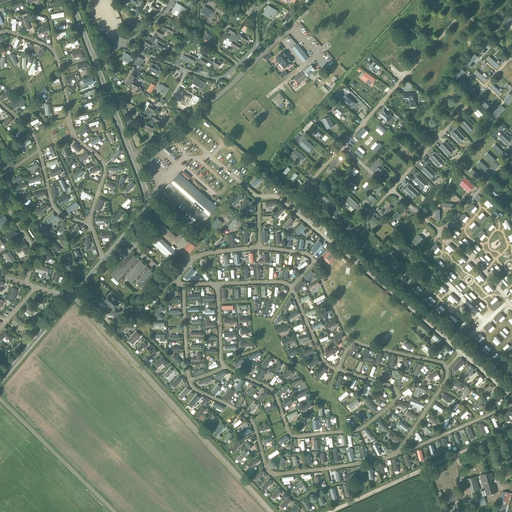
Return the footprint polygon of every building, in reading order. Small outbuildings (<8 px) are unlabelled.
[(334,4),(329,0),(324,0),(322,2),(330,8),(334,4)] [(397,3),(404,9),(407,6),(400,0),(397,3)] [(155,13),(159,6),(153,3),(147,12),(150,13),(151,10),(155,13)] [(183,16),(187,10),(179,5),(176,11),(183,16)] [(274,17),(277,11),(268,5),(264,11),(274,17)] [(210,18),(214,12),(204,6),(200,12),(210,18)] [(390,10),(396,16),(398,13),(392,8),(390,10)] [(310,16),(306,19),(313,26),(316,23),(310,16)] [(511,24),(511,18),(508,16),(502,22),(507,26),(510,23),(511,24)] [(26,31),(30,30),(26,18),(22,19),(26,31)] [(140,23),(132,19),(129,25),(136,29),(140,23)] [(374,25),(382,32),(384,29),(376,23),(374,25)] [(161,30),(165,32),(172,36),(174,32),(177,34),(179,30),(176,29),(169,25),(167,29),(163,27),(161,30)] [(236,38),(240,31),(234,28),(230,26),(227,32),(236,38)] [(165,32),(161,30),(158,28),(152,37),(155,39),(155,38),(157,36),(161,38),(165,32)] [(240,31),(236,38),(230,47),(237,51),(240,46),(236,43),(239,40),(245,43),(249,37),(240,31)] [(209,43),(213,37),(206,32),(202,39),(209,43)] [(155,39),(152,37),(152,38),(148,36),(143,45),(149,49),(151,45),(155,39)] [(155,39),(151,45),(155,47),(157,49),(158,48),(162,50),(165,45),(159,41),(158,42),(157,41),(158,40),(155,38),(155,39)] [(298,44),(292,49),(303,63),(309,58),(298,44)] [(79,56),(81,60),(84,58),(81,51),(72,55),(73,58),(79,56)] [(287,54),(286,55),(284,51),(275,58),(276,59),(276,60),(276,61),(277,63),(279,63),(284,69),(287,67),(287,68),(288,68),(290,66),(290,65),(293,62),(290,59),(290,58),(287,54)] [(132,62),(134,59),(124,53),(121,58),(128,63),(130,60),(132,62)] [(195,60),(196,58),(190,54),(187,58),(183,55),(181,59),(188,63),(188,62),(192,64),(195,60)] [(343,58),(353,68),(357,63),(348,54),(343,58)] [(139,67),(143,60),(137,56),(133,63),(139,67)] [(205,67),(208,62),(209,60),(202,56),(200,60),(196,58),(195,60),(205,67)] [(209,60),(208,62),(218,69),(222,62),(215,58),(213,62),(209,60)] [(374,68),(377,64),(373,62),(369,68),(376,74),(379,71),(374,68)] [(155,74),(159,67),(152,63),(147,73),(150,74),(151,72),(155,74)] [(303,71),(307,77),(315,70),(311,65),(303,71)] [(337,72),(335,75),(339,79),(344,74),(337,68),(335,70),(337,72)] [(511,71),(510,69),(502,75),(505,81),(508,78),(511,83),(511,71)] [(131,74),(125,84),(132,88),(132,87),(137,90),(137,91),(136,92),(137,94),(143,92),(141,89),(139,86),(140,85),(135,82),(138,78),(137,78),(138,76),(138,77),(141,73),(135,70),(133,73),(132,75),(131,74)] [(306,77),(307,77),(303,71),(302,72),(294,78),(298,84),(306,78),(306,77)] [(361,79),(369,85),(374,78),(366,72),(361,79)] [(200,92),(205,83),(195,77),(191,83),(199,88),(198,90),(200,92)] [(259,88),(262,90),(268,84),(266,81),(259,88)] [(164,95),(168,89),(158,83),(155,89),(164,95)] [(37,94),(39,97),(44,93),(45,94),(47,92),(46,92),(47,91),(45,88),(37,94)] [(280,93),(271,100),(276,106),(285,99),(280,93)] [(409,108),(416,107),(415,93),(402,94),(402,99),(409,98),(409,108)] [(227,98),(233,106),(236,104),(231,95),(227,98)] [(342,100),(349,107),(354,102),(347,95),(342,100)] [(489,105),(480,97),(477,100),(486,109),(489,105)] [(306,102),(303,104),(310,111),(312,109),(306,102)] [(150,103),(144,112),(145,113),(145,114),(150,117),(151,116),(156,107),(150,103)] [(338,105),(333,110),(341,117),(346,112),(338,105)] [(378,114),(386,121),(391,115),(384,109),(378,114)] [(145,113),(144,112),(144,113),(143,113),(141,112),(137,117),(144,121),(146,117),(149,119),(150,117),(145,114),(145,113)] [(149,119),(151,120),(158,124),(162,118),(156,114),(153,118),(151,116),(150,117),(149,119)] [(329,116),(322,120),(327,129),(334,126),(329,116)] [(149,124),(151,120),(149,119),(143,128),(150,132),(153,126),(149,124)] [(473,127),(466,120),(461,125),(467,132),(473,127)] [(291,132),(293,129),(285,121),(282,124),(291,132)] [(379,124),(376,127),(384,134),(386,131),(379,124)] [(318,128),(313,135),(320,141),(326,134),(318,128)] [(364,128),(357,135),(360,138),(367,131),(364,128)] [(463,137),(456,130),(451,135),(457,142),(463,137)] [(114,142),(113,138),(114,138),(113,136),(112,137),(109,132),(106,134),(111,143),(114,142)] [(505,133),(499,138),(506,145),(511,140),(505,133)] [(98,137),(90,143),(92,146),(101,141),(98,137)] [(299,145),(307,151),(312,145),(304,139),(299,145)] [(451,149),(445,142),(439,147),(446,154),(451,149)] [(379,143),(372,150),(375,153),(382,146),(379,143)] [(73,144),(69,146),(76,157),(80,155),(73,144)] [(496,146),(493,149),(500,155),(503,152),(496,146)] [(290,155),(297,162),(302,156),(295,149),(290,155)] [(357,149),(354,152),(362,159),(365,156),(357,149)] [(117,152),(110,161),(115,165),(122,157),(117,152)] [(442,160),(435,153),(430,158),(436,165),(442,160)] [(489,154),(486,157),(492,163),(495,160),(489,154)] [(170,169),(176,161),(173,158),(167,167),(170,169)] [(336,158),(328,168),(331,170),(339,161),(336,158)] [(481,162),(478,165),(485,171),(488,168),(481,162)] [(427,164),(421,170),(428,177),(433,171),(427,164)] [(381,165),(376,171),(382,177),(388,172),(381,165)] [(353,167),(348,173),(351,176),(356,170),(353,167)] [(82,169),(73,177),(76,180),(85,173),(82,169)] [(473,171),(471,174),(477,180),(480,177),(473,171)] [(164,194),(170,200),(174,196),(204,222),(218,207),(180,173),(170,184),(169,184),(164,190),(167,192),(164,194)] [(259,175),(252,183),(255,186),(260,180),(261,181),(262,180),(261,179),(262,178),(259,175)] [(426,183),(419,176),(414,181),(420,188),(426,183)] [(121,187),(126,179),(122,177),(117,185),(121,187)] [(62,180),(58,181),(63,192),(67,190),(62,180)] [(467,180),(461,186),(468,192),(474,186),(467,180)] [(371,182),(364,189),(367,192),(373,185),(371,182)] [(17,191),(27,187),(25,183),(15,187),(17,191)] [(349,184),(346,187),(354,194),(357,191),(349,184)] [(416,192),(410,185),(404,190),(410,197),(416,192)] [(492,187),(489,191),(498,198),(501,194),(492,187)] [(83,192),(81,195),(90,200),(92,197),(83,192)] [(23,203),(32,198),(30,194),(21,199),(23,203)] [(368,194),(366,197),(364,200),(361,203),(364,205),(366,202),(372,207),(374,204),(368,198),(370,196),(368,194)] [(349,196),(344,201),(354,209),(358,205),(349,196)] [(488,199),(486,202),(491,208),(494,205),(488,199)] [(68,213),(78,206),(76,202),(65,209),(68,213)] [(124,211),(130,205),(128,203),(121,209),(124,211)] [(38,215),(49,208),(46,204),(36,211),(38,215)] [(472,204),(467,210),(470,213),(475,207),(472,204)] [(336,215),(341,210),(340,210),(342,208),(340,205),(338,208),(330,216),(330,215),(328,219),(330,220),(332,217),(339,223),(342,220),(336,215)] [(389,205),(384,211),(381,209),(378,213),(385,219),(393,208),(389,205)] [(277,219),(285,209),(282,206),(274,216),(277,219)] [(498,209),(495,212),(501,217),(504,214),(498,209)] [(397,212),(388,221),(391,224),(400,215),(397,212)] [(464,214),(458,220),(461,223),(466,217),(464,214)] [(484,215),(479,221),(482,224),(487,218),(484,215)] [(9,222),(5,216),(0,218),(0,227),(9,222)] [(154,223),(173,240),(180,233),(161,216),(154,223)] [(373,216),(368,222),(377,230),(382,225),(373,216)] [(46,224),(48,227),(55,221),(52,218),(46,224)] [(216,230),(223,223),(218,218),(211,225),(216,230)] [(294,221),(291,218),(283,226),(287,229),(294,221)] [(63,221),(58,231),(61,233),(67,224),(63,221)] [(490,221),(485,227),(488,230),(494,224),(490,221)] [(295,231),(299,235),(306,228),(302,224),(295,231)] [(475,225),(470,230),(473,233),(478,228),(475,225)] [(14,230),(5,236),(9,242),(18,236),(14,230)] [(452,230),(449,233),(455,239),(458,236),(452,230)] [(482,231),(477,237),(480,239),(485,234),(482,231)] [(351,239),(359,246),(364,240),(356,233),(351,239)] [(295,240),(295,236),(288,235),(287,246),(290,246),(291,239),(295,240)] [(418,235),(412,242),(418,247),(424,240),(418,235)] [(221,241),(223,238),(221,236),(214,243),(217,245),(219,242),(220,243),(222,241),(221,241)] [(177,253),(160,237),(153,245),(170,261),(177,253)] [(461,240),(459,242),(464,248),(467,245),(461,240)] [(53,242),(50,245),(58,253),(61,250),(53,242)] [(143,247),(149,252),(152,248),(147,243),(143,247)] [(189,243),(184,248),(189,252),(193,248),(189,243)] [(26,248),(27,247),(25,244),(15,250),(17,253),(22,250),(25,255),(29,253),(26,248)] [(401,244),(398,248),(407,256),(411,252),(401,244)] [(436,244),(431,250),(434,253),(439,247),(436,244)] [(450,244),(447,247),(453,252),(456,250),(450,244)] [(312,253),(315,256),(322,248),(319,245),(312,253)] [(473,246),(470,249),(476,255),(478,252),(473,246)] [(331,249),(324,258),(330,264),(338,254),(331,249)] [(387,249),(378,258),(385,264),(389,260),(386,257),(390,252),(387,249)] [(52,259),(47,251),(41,255),(47,262),(52,259)] [(15,260),(9,252),(4,255),(9,264),(15,260)] [(132,252),(111,275),(118,281),(120,278),(122,280),(125,277),(132,284),(136,279),(145,287),(157,274),(139,258),(132,252)] [(263,259),(259,260),(259,264),(267,263),(267,254),(263,255),(263,259)] [(462,255),(459,258),(464,263),(467,261),(462,255)] [(482,256),(480,258),(487,266),(490,263),(482,256)] [(437,262),(434,265),(440,271),(443,268),(437,262)] [(201,265),(205,273),(210,271),(206,263),(201,265)] [(470,263),(467,266),(473,272),(475,269),(470,263)] [(305,265),(298,273),(301,275),(308,268),(305,265)] [(48,269),(38,266),(36,272),(47,275),(48,269)] [(493,267),(490,270),(496,276),(499,273),(493,267)] [(314,274),(311,271),(304,278),(307,281),(314,274)] [(61,274),(54,272),(52,279),(58,282),(61,274)] [(447,272),(444,275),(452,283),(455,280),(447,272)] [(433,276),(430,279),(423,273),(420,275),(427,282),(429,285),(435,278),(433,276)] [(480,274),(477,276),(483,282),(486,280),(480,274)] [(408,275),(401,283),(405,286),(411,277),(408,275)] [(502,277),(499,279),(507,287),(509,285),(502,277)] [(318,282),(308,288),(310,291),(320,286),(318,282)] [(458,284),(455,287),(461,292),(464,289),(458,284)] [(489,284),(486,287),(491,293),(495,290),(489,284)] [(442,285),(439,287),(445,293),(447,290),(442,285)] [(14,300),(17,290),(11,288),(7,298),(14,300)] [(415,288),(412,291),(418,296),(421,293),(415,288)] [(467,293),(464,296),(472,303),(475,300),(467,293)] [(452,294),(449,297),(457,304),(460,301),(452,294)] [(36,295),(34,301),(44,304),(46,298),(36,295)] [(113,311),(111,314),(115,318),(121,311),(118,309),(123,304),(120,301),(119,302),(110,295),(104,302),(110,307),(110,308),(113,311)] [(150,296),(143,304),(146,307),(153,299),(150,296)] [(426,297),(423,300),(431,307),(434,304),(426,297)] [(497,298),(490,306),(493,309),(500,301),(497,298)] [(300,303),(303,307),(305,306),(306,307),(312,304),(309,299),(300,303)] [(27,304),(23,310),(31,316),(35,311),(27,304)] [(478,304),(475,306),(481,312),(483,309),(478,304)] [(464,306),(461,308),(467,314),(469,311),(464,306)] [(438,307),(435,310),(441,316),(444,312),(438,307)] [(325,314),(330,312),(329,308),(320,312),(324,320),(327,318),(325,314)] [(161,310),(155,318),(158,320),(164,313),(161,310)] [(296,311),(286,316),(288,320),(298,315),(296,311)] [(500,312),(495,318),(497,321),(503,315),(500,312)] [(291,327),(300,322),(297,316),(288,321),(291,327)] [(448,316),(445,319),(453,326),(455,323),(448,316)] [(16,317),(12,322),(20,329),(24,324),(16,317)] [(214,323),(208,323),(208,319),(204,319),(205,327),(214,327),(214,323)] [(426,334),(429,331),(421,323),(417,326),(426,334)] [(468,323),(461,331),(464,334),(471,326),(468,323)] [(490,323),(484,328),(487,331),(493,326),(490,323)] [(127,327),(119,334),(122,337),(129,330),(127,327)] [(502,329),(500,331),(505,337),(508,334),(502,329)] [(0,335),(0,339),(1,341),(5,336),(10,341),(13,338),(4,331),(0,335)] [(133,344),(141,336),(136,332),(128,340),(133,344)] [(480,332),(475,338),(477,341),(483,335),(480,332)] [(338,340),(343,337),(341,334),(333,339),(337,346),(340,344),(338,340)] [(496,334),(493,337),(499,343),(502,340),(496,334)] [(434,339),(432,342),(437,347),(440,345),(434,339)] [(448,353),(450,350),(443,344),(439,350),(441,352),(443,349),(448,353)] [(144,346),(137,352),(140,356),(147,350),(144,346)] [(410,355),(412,352),(405,346),(402,349),(410,355)] [(431,354),(433,352),(425,346),(423,348),(429,352),(428,353),(429,355),(430,354),(431,354)] [(484,346),(481,349),(488,355),(490,351),(484,346)] [(324,353),(327,358),(336,352),(334,348),(324,353)] [(146,357),(149,360),(157,352),(154,349),(146,357)] [(368,356),(370,351),(366,350),(363,359),(371,361),(372,357),(368,356)] [(192,362),(201,361),(201,353),(196,353),(197,358),(192,358),(192,362)] [(500,353),(493,359),(496,362),(502,356),(500,353)] [(327,360),(329,365),(338,360),(335,355),(327,360)] [(155,365),(158,368),(162,363),(165,366),(168,363),(162,358),(155,365)] [(465,361),(461,358),(453,368),(456,371),(465,361)] [(268,369),(270,371),(275,365),(269,360),(262,369),(265,373),(268,369)] [(236,372),(244,367),(242,363),(234,367),(236,372)] [(253,369),(255,366),(251,364),(246,372),(249,374),(252,370),(253,371),(254,369),(253,369)] [(418,364),(413,374),(417,376),(418,374),(419,374),(420,373),(419,372),(422,366),(418,364)] [(511,369),(504,364),(501,367),(511,374),(511,373),(511,369)] [(282,369),(278,366),(272,374),(277,377),(282,369)] [(323,368),(316,377),(319,379),(327,370),(323,368)] [(466,379),(474,370),(471,368),(463,377),(466,379)] [(438,375),(436,371),(428,377),(430,380),(438,375)] [(168,385),(176,377),(171,372),(163,379),(168,385)] [(220,378),(226,375),(224,372),(215,376),(217,380),(218,379),(219,380),(220,379),(220,378)] [(175,388),(182,378),(179,376),(171,385),(175,388)] [(483,384),(480,381),(473,387),(476,390),(483,384)] [(221,386),(217,384),(212,391),(215,394),(221,386)] [(291,388),(294,394),(303,389),(300,384),(291,388)] [(250,396),(255,389),(252,387),(249,391),(248,391),(247,392),(248,393),(247,394),(250,396)] [(425,393),(426,390),(418,387),(415,396),(418,397),(420,392),(425,393)] [(489,389),(481,397),(484,401),(493,393),(489,389)] [(257,398),(260,402),(268,395),(265,391),(261,395),(260,394),(258,396),(259,397),(257,398)] [(185,392),(180,401),(183,403),(188,394),(185,392)] [(196,395),(188,405),(192,408),(200,398),(196,395)] [(239,406),(244,397),(241,395),(236,405),(239,406)] [(347,396),(338,403),(341,406),(349,399),(347,396)] [(424,403),(412,398),(410,402),(422,407),(424,403)] [(440,401),(449,407),(452,404),(442,398),(440,401)] [(357,399),(348,405),(351,409),(359,402),(357,399)] [(292,402),(282,409),(285,412),(294,406),(292,402)] [(266,414),(270,413),(271,414),(275,412),(272,406),(268,407),(269,410),(265,412),(266,414)] [(304,411),(302,413),(303,415),(311,411),(309,406),(303,409),(304,411)] [(199,418),(206,409),(202,407),(196,415),(199,418)] [(254,407),(250,410),(249,409),(246,413),(250,417),(257,409),(254,407)] [(441,417),(443,414),(434,408),(432,411),(441,417)] [(223,409),(219,414),(223,417),(227,413),(223,409)] [(510,410),(503,413),(507,422),(510,420),(508,415),(511,414),(510,410)] [(397,417),(389,411),(387,413),(395,419),(397,417)] [(416,416),(407,411),(405,414),(414,419),(416,416)] [(467,411),(461,417),(463,419),(469,413),(467,411)] [(366,420),(360,412),(357,414),(363,422),(366,420)] [(212,415),(206,425),(209,427),(216,417),(212,415)] [(387,418),(391,421),(389,422),(393,425),(396,421),(390,415),(387,418)] [(429,415),(427,418),(436,425),(439,422),(429,415)] [(387,430),(387,429),(379,421),(377,423),(385,432),(386,433),(388,431),(387,430)] [(400,421),(397,424),(406,431),(408,427),(400,421)] [(218,434),(225,424),(222,422),(215,432),(218,434)] [(240,437),(251,431),(249,428),(238,433),(240,437)] [(366,429),(363,431),(370,439),(373,437),(366,429)] [(226,443),(232,434),(229,431),(223,440),(226,443)] [(388,435),(396,442),(399,439),(390,432),(388,435)] [(280,445),(289,439),(287,435),(278,441),(280,445)] [(231,450),(234,452),(240,444),(237,442),(231,450)] [(376,443),(373,445),(378,455),(381,453),(376,443)] [(346,449),(350,461),(354,459),(351,447),(346,449)] [(279,453),(277,450),(268,456),(270,459),(279,453)] [(241,461),(247,454),(244,452),(238,458),(241,461)] [(260,461),(258,458),(248,464),(250,468),(260,461)] [(262,470),(254,477),(256,480),(264,472),(262,470)] [(488,479),(492,494),(497,492),(491,472),(489,473),(490,478),(488,479)] [(487,495),(492,494),(488,479),(490,478),(489,473),(481,475),(487,495)] [(480,490),(476,476),(467,479),(471,493),(480,490)] [(269,479),(262,487),(265,490),(272,482),(269,479)] [(294,489),(296,492),(303,485),(301,482),(294,489)] [(2,491),(5,495),(16,487),(13,483),(2,491)] [(281,492),(279,489),(272,495),(274,498),(281,492)] [(445,507),(462,497),(458,489),(441,499),(445,507)] [(501,511),(507,511),(511,494),(503,491),(498,511),(501,511)] [(325,504),(321,493),(316,495),(321,506),(325,504)] [(486,504),(484,496),(467,501),(468,506),(478,503),(479,505),(481,505),(481,506),(486,504)] [(291,501),(289,498),(281,505),(283,508),(291,501)] [(302,501),(308,511),(312,509),(306,499),(302,501)]
